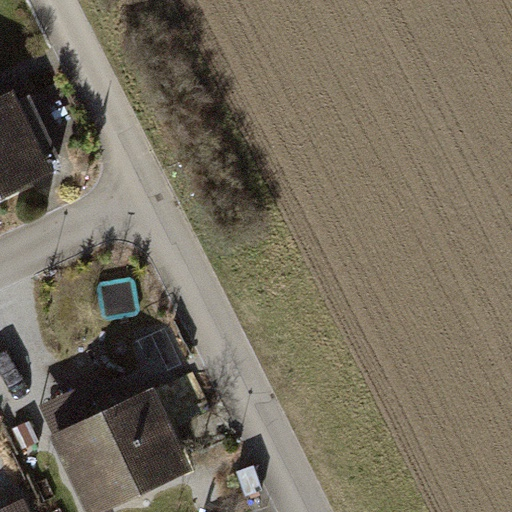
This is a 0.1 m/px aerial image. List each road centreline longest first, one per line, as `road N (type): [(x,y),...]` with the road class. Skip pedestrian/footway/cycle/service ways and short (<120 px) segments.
road 1 (residential): [(325,511),(181,190)]
road 2 (residential): [(181,190),(76,0)]
road 3 (residential): [(0,273),(181,190)]
